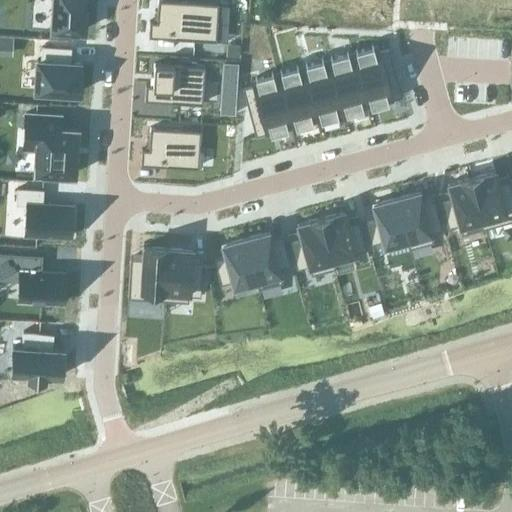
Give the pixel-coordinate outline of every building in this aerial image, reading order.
[(83,9),(83,0),(53,0),(52,28),(84,30),(84,27),(85,27),(85,25),(84,25),(85,14),(86,14),(86,13),(85,13),(85,10),(83,9)] [(177,0),(158,0),(157,21),(150,20),(149,36),(216,40),(218,2),(177,0)] [(0,31),(0,42),(12,45),(14,34),(0,31)] [(239,55),(239,44),(228,44),(227,55),(239,55)] [(385,69),(382,60),(380,50),(378,45),(352,52),(360,79),(386,72),(385,69)] [(80,92),(81,72),(79,72),(79,62),(70,61),(71,47),(43,46),(42,60),(38,59),(36,89),(80,92)] [(389,47),(380,50),(382,60),(392,57),(389,47)] [(360,79),(352,52),(327,59),(334,86),(360,79)] [(392,57),(382,60),(385,69),(394,67),(392,57)] [(334,86),(327,59),(303,65),(302,65),(309,93),(334,86)] [(238,62),(224,61),(223,81),(237,82),(238,62)] [(154,63),(153,85),(146,84),(145,100),(203,103),(205,66),(154,63)] [(309,93),(302,65),(277,72),(284,99),(309,93)] [(394,67),(385,69),(386,72),(388,79),(397,76),(394,67)] [(284,99),(277,72),(251,79),(252,85),(255,94),(257,104),(258,106),(284,99)] [(390,89),(388,79),(386,72),(360,79),(367,106),(393,99),(393,98),(390,89)] [(400,86),(397,76),(388,79),(390,89),(400,86)] [(367,106),(360,79),(334,86),(342,113),(367,106)] [(255,94),(252,85),(243,87),(245,97),(255,94)] [(342,113),(334,86),(309,93),(317,120),(342,113)] [(400,86),(390,89),(393,98),(402,96),(400,86)] [(317,120),(309,93),(284,99),(291,126),(317,120)] [(255,94),(245,97),(248,106),(257,104),(255,94)] [(291,126),(284,99),(258,106),(260,113),(263,123),(265,133),(265,134),(291,126)] [(235,113),(236,103),(222,102),(221,112),(235,113)] [(257,104),(248,106),(250,116),(260,113),(258,106),(257,104)] [(75,174),(78,128),(60,127),(61,115),(26,113),(25,130),(24,147),(36,148),(35,171),(75,174)] [(260,113),(250,116),(253,126),(263,123),(260,113)] [(265,133),(263,123),(253,126),(256,135),(265,133)] [(150,127),(149,148),(142,148),(141,163),(199,167),(201,130),(150,127)] [(511,186),(510,178),(498,181),(495,170),(472,176),(485,227),(511,219),(511,186)] [(485,227),(472,176),(448,182),(451,194),(440,197),(448,227),(459,224),(462,233),(485,227)] [(27,203),(25,233),(71,236),(73,204),(42,202),(43,189),(18,188),(17,202),(27,203)] [(434,198),(423,201),(420,190),(396,196),(407,238),(406,238),(409,247),(433,241),(431,231),(442,228),(434,198)] [(407,238),(396,196),(373,203),(376,214),(364,218),(371,242),(383,239),(384,244),(406,238),(407,238)] [(359,219),(348,222),(344,210),(321,217),(332,258),(333,258),(367,249),(359,219)] [(336,267),(333,258),(332,258),(321,217),(298,223),(301,235),(289,238),(297,267),(309,264),(311,274),(336,267)] [(283,281),(279,267),(291,264),(284,239),(272,242),(269,231),(246,237),(257,278),(256,278),(258,288),(283,281)] [(257,278),(246,237),(222,243),(225,255),(214,258),(221,283),(232,280),(233,284),(256,278),(257,278)] [(164,299),(168,247),(143,246),(143,258),(130,257),(128,297),(164,299)] [(203,261),(191,261),(192,249),(168,247),(164,299),(189,301),(189,294),(201,295),(203,261)] [(63,302),(65,271),(41,270),(43,254),(0,251),(0,278),(20,280),(19,300),(63,302)] [(409,262),(414,274),(427,268),(422,257),(409,262)] [(384,313),(380,302),(369,306),(373,317),(384,313)] [(64,348),(52,347),(53,334),(23,332),(23,345),(13,344),(11,371),(27,372),(27,376),(45,378),(46,374),(62,375),(64,348)]
